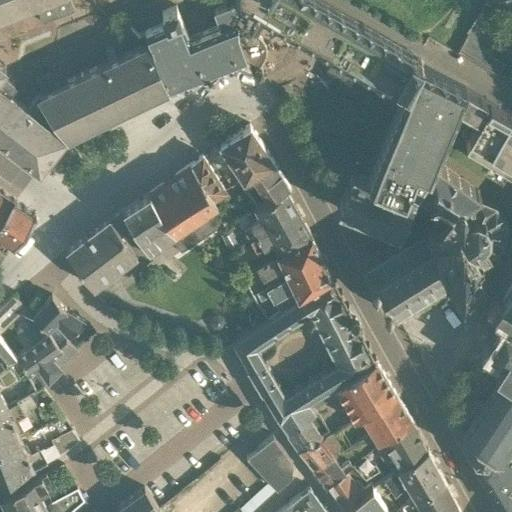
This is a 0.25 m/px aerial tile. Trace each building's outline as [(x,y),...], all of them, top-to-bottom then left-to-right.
[(0,0),(0,21),(36,8),(41,22),(74,9),(70,0),(0,0)] [(148,39),(169,87),(169,88),(246,57),(236,28),(233,0),(222,0),(224,5),(213,9),(219,26),(190,37),(177,4),(159,10),(166,25),(146,34),(148,39)] [(320,0),(233,0),(236,28),(246,57),(254,73),(258,74),(262,72),(263,68),(261,65),(260,64),(262,61),(264,59),(265,57),(265,55),(266,53),(266,51),(266,49),(266,47),(266,44),(265,42),(264,41),(264,39),(262,37),(261,35),(259,34),(258,33),(267,17),(385,85),(386,84),(387,85),(387,84),(390,86),(391,84),(390,83),(393,79),(395,79),(405,85),(418,56),(320,0)] [(511,0),(487,0),(487,1),(509,14),(511,8),(511,0)] [(457,51),(458,52),(459,50),(498,73),(503,64),(487,54),(497,35),(497,31),(476,18),(457,49),(457,51)] [(511,80),(498,73),(459,50),(458,52),(457,51),(457,49),(447,43),(434,36),(430,34),(428,36),(424,45),(418,56),(420,57),(420,58),(421,59),(421,60),(422,60),(422,61),(422,62),(422,63),(465,84),(511,111),(511,80)] [(98,50),(104,61),(65,79),(59,69),(36,80),(41,91),(36,93),(37,95),(65,137),(169,87),(148,39),(122,52),(116,41),(98,50)] [(465,84),(422,63),(422,62),(422,61),(422,60),(421,60),(421,59),(420,58),(420,57),(418,56),(405,85),(369,175),(366,174),(366,176),(352,171),(337,208),(398,234),(415,190),(429,169),(433,159),(458,103),(461,96),(465,84)] [(0,140),(39,171),(65,137),(37,95),(27,108),(8,93),(15,84),(1,74),(5,68),(0,64),(0,140)] [(511,111),(465,84),(461,96),(458,103),(478,115),(468,133),(465,139),(511,166),(511,111)] [(249,124),(219,142),(244,178),(273,159),(249,124)] [(213,197),(225,190),(202,154),(191,163),(213,197)] [(274,160),(273,159),(244,178),(239,181),(246,191),(256,184),(268,200),(270,199),(269,198),(288,187),(290,186),(273,160),(274,160)] [(480,193),(433,159),(429,169),(415,190),(446,212),(430,222),(428,220),(423,223),(424,226),(415,232),(414,230),(411,232),(412,234),(403,240),(402,238),(399,240),(400,242),(392,247),(391,245),(387,247),(388,249),(380,254),(379,252),(375,255),(376,256),(368,261),(367,260),(363,262),(364,264),(362,264),(364,268),(366,267),(370,275),(369,275),(368,279),(370,282),(374,282),(383,296),(382,297),(381,300),(383,303),(387,304),(388,304),(396,309),(390,312),(392,315),(394,314),(395,316),(411,305),(410,304),(419,299),(420,300),(423,298),(422,297),(431,291),(432,292),(435,290),(434,289),(442,284),(443,286),(447,284),(446,282),(456,276),(457,279),(460,277),(458,274),(476,264),(477,267),(482,264),(480,261),(492,253),(492,256),(494,256),(494,254),(503,243),(505,244),(507,242),(504,240),(506,224),(508,223),(508,221),(504,223),(495,207),(474,198),(480,193)] [(174,233),(207,209),(217,203),(213,197),(191,163),(191,162),(174,175),(147,193),(174,233)] [(268,200),(254,208),(261,219),(243,229),(249,240),(298,212),(286,191),(288,187),(269,198),(270,199),(268,200)] [(0,235),(14,245),(19,238),(36,213),(16,200),(0,188),(0,235)] [(147,250),(174,233),(147,193),(122,210),(147,250)] [(153,257),(153,256),(147,250),(122,210),(110,219),(109,218),(66,251),(93,287),(110,274),(113,277),(123,271),(129,270),(134,267),(137,261),(133,256),(136,254),(144,265),(153,257)] [(280,252),(311,234),(298,212),(249,240),(256,251),(274,241),(280,252)] [(181,252),(216,228),(211,217),(174,243),(181,252)] [(237,244),(231,231),(223,235),(229,248),(237,244)] [(256,265),(260,273),(263,277),(282,267),(287,276),(321,256),(311,234),(280,252),(256,265)] [(258,292),(262,300),(271,295),(274,300),(273,301),(279,312),(331,277),(321,256),(287,276),(258,292)] [(468,306),(485,285),(480,280),(474,272),(473,271),(451,289),(468,306)] [(247,272),(241,275),(246,284),(252,281),(247,272)] [(333,279),(332,278),(331,277),(279,312),(266,320),(242,336),(243,338),(226,349),(242,358),(248,368),(247,369),(262,394),(263,393),(276,416),(283,426),(286,431),(316,410),(310,402),(334,387),(376,359),(376,358),(375,356),(373,357),(368,347),(370,345),(369,343),(366,344),(361,333),(363,332),(362,330),(348,304),(347,304),(341,294),(343,293),(342,290),(339,292),(334,281),(336,280),(335,278),(333,279)] [(490,316),(493,317),(494,316),(506,325),(497,337),(496,336),(487,350),(502,360),(494,371),(502,377),(462,437),(507,511),(508,511),(508,510),(511,503),(511,280),(502,296),(501,296),(500,299),(502,300),(490,316)] [(66,339),(85,321),(68,310),(67,310),(52,294),(33,315),(47,332),(58,345),(66,339)] [(0,333),(25,307),(14,295),(0,307),(0,333)] [(483,327),(496,336),(497,337),(506,325),(494,316),(493,317),(488,323),(486,322),(483,327)] [(47,332),(40,337),(33,327),(29,325),(25,324),(21,325),(17,328),(16,332),(16,335),(17,338),(24,349),(16,355),(25,372),(37,364),(48,379),(77,350),(66,339),(58,345),(47,332)] [(0,357),(2,360),(5,363),(16,355),(0,335),(0,357)] [(354,421),(361,416),(396,393),(376,359),(334,387),(354,421)] [(41,385),(44,382),(48,379),(37,364),(25,372),(35,388),(40,384),(41,385)] [(6,384),(17,378),(9,368),(1,373),(0,374),(0,378),(5,385),(6,384)] [(28,393),(10,405),(0,411),(0,449),(20,438),(12,422),(28,414),(26,410),(35,406),(41,416),(47,425),(63,416),(41,385),(40,384),(35,388),(28,393)] [(0,411),(10,405),(0,389),(0,411)] [(396,393),(361,416),(372,432),(342,450),(331,433),(321,439),(335,457),(343,452),(347,458),(351,463),(374,443),(412,418),(396,393)] [(299,448),(318,436),(329,429),(316,410),(286,431),(299,448)] [(425,443),(412,418),(374,443),(351,463),(352,463),(363,475),(365,477),(378,468),(373,462),(386,452),(394,464),(425,443)] [(81,440),(73,430),(51,440),(53,444),(44,448),(44,446),(28,454),(20,438),(0,449),(0,486),(67,450),(81,440)] [(291,475),(292,462),(273,434),(266,439),(246,456),(270,482),(241,509),(238,507),(232,511),(248,511),(276,488),(291,475)] [(299,448),(314,467),(327,458),(330,462),(338,462),(339,464),(347,458),(343,452),(335,457),(321,439),(318,436),(299,448)] [(415,498),(445,480),(427,446),(383,476),(384,478),(389,486),(394,493),(402,484),(406,482),(414,496),(415,498)] [(314,467),(327,482),(352,463),(351,463),(347,458),(339,464),(338,462),(330,462),(327,458),(314,467)] [(364,489),(364,488),(357,480),(363,475),(352,463),(327,482),(343,504),(364,489)] [(46,472),(1,495),(6,506),(37,489),(39,493),(46,489),(52,485),(46,472)] [(343,504),(348,511),(370,511),(385,501),(379,493),(389,486),(384,478),(374,485),(372,482),(364,488),(364,489),(343,504)] [(450,511),(458,507),(445,480),(415,498),(414,496),(405,501),(410,510),(416,506),(419,511),(450,511)] [(68,511),(84,499),(77,486),(52,500),(46,489),(39,493),(37,489),(6,506),(8,511),(68,511)] [(328,511),(309,486),(276,511),(328,511)] [(154,511),(160,508),(159,507),(144,487),(117,507),(117,511),(154,511)] [(407,511),(410,510),(405,501),(401,504),(402,505),(407,511)]
